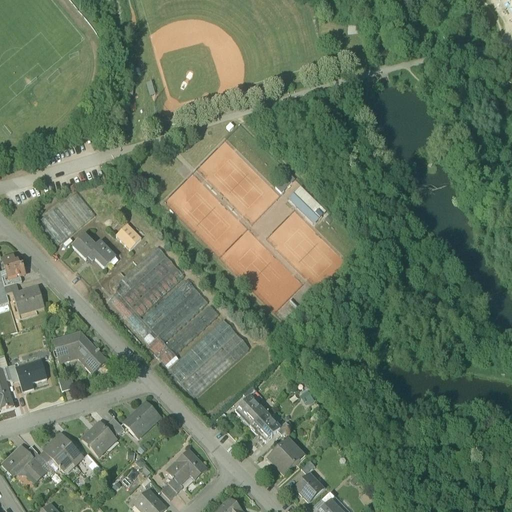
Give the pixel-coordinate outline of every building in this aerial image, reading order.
[(472,2),(468,8),(478,15),(483,10),(472,2)] [(470,61),(472,70),(491,67),(489,58),(470,61)] [(276,188),(281,193),(294,180),(289,175),(276,188)] [(325,213),(300,188),(288,201),(313,226),(325,213)] [(94,216),(76,193),(57,209),(57,208),(37,224),(57,248),(94,216)] [(333,221),(328,216),(325,220),(330,225),(333,221)] [(140,241),(126,227),(115,238),(129,252),(140,241)] [(90,257),(94,249),(83,237),(72,249),(85,262),(90,257)] [(115,260),(99,244),(94,249),(90,257),(104,271),(115,260)] [(363,250),(358,246),(354,251),(359,255),(363,250)] [(218,317),(156,249),(112,289),(115,292),(113,293),(115,295),(108,302),(148,346),(157,338),(174,357),(218,317)] [(129,256),(119,267),(123,272),(134,261),(129,256)] [(12,259),(2,262),(7,278),(8,282),(20,279),(24,277),(21,269),(18,269),(17,264),(14,265),(12,259)] [(20,279),(8,282),(7,278),(1,280),(4,289),(16,286),(21,284),(20,279)] [(4,290),(2,282),(0,282),(0,306),(8,304),(6,297),(4,290)] [(4,289),(4,290),(6,297),(18,293),(16,286),(4,289)] [(38,289),(13,297),(20,321),(36,316),(35,312),(44,310),(38,289)] [(297,309),(290,302),(280,312),(288,319),(297,309)] [(249,350),(218,317),(174,357),(157,338),(148,346),(146,348),(194,400),(249,350)] [(80,335),(53,343),(59,366),(69,363),(67,355),(71,354),(85,369),(87,368),(92,374),(91,375),(92,376),(105,363),(98,355),(99,354),(98,353),(97,354),(90,346),(86,350),(83,347),(80,335)] [(14,367),(15,371),(31,366),(29,360),(14,365),(14,367)] [(15,371),(17,379),(22,394),(33,391),(32,386),(46,381),(41,363),(31,366),(15,371)] [(15,371),(14,367),(7,370),(11,381),(17,379),(15,371)] [(11,381),(7,370),(1,371),(1,372),(5,384),(11,382),(11,381)] [(5,384),(1,372),(0,371),(0,411),(6,409),(6,410),(12,408),(5,384)] [(70,378),(58,382),(62,394),(74,390),(70,378)] [(256,394),(251,389),(242,398),(246,402),(249,399),(250,400),(256,394)] [(299,397),(305,406),(313,401),(308,391),(299,397)] [(250,400),(249,399),(246,402),(234,413),(250,429),(264,415),(250,400)] [(145,405),(123,426),(135,438),(150,423),(154,427),(160,421),(145,405)] [(279,431),(264,415),(250,429),(265,445),(277,434),(279,431)] [(124,432),(113,421),(108,426),(117,436),(118,437),(124,432)] [(104,430),(99,425),(82,442),(98,459),(105,452),(103,450),(113,440),(104,430)] [(285,425),(279,431),(277,434),(281,438),(290,430),(285,425)] [(117,436),(108,426),(104,430),(113,440),(117,436)] [(73,451),(60,437),(61,438),(45,454),(43,453),(51,461),(64,475),(73,466),(71,464),(77,458),(71,453),(73,451)] [(266,462),(282,479),(304,459),(288,441),(266,462)] [(32,460),(20,449),(1,467),(13,479),(22,472),(35,485),(46,475),(41,470),(32,460)] [(51,461),(43,453),(38,457),(47,466),(51,461)] [(188,453),(166,474),(173,481),(180,489),(180,488),(189,480),(194,484),(206,472),(188,453)] [(46,465),(37,456),(32,460),(41,470),(46,465)] [(309,462),(300,471),(305,476),(314,468),(309,462)] [(326,489),(311,474),(293,490),(308,506),(326,489)] [(148,480),(142,486),(145,489),(150,483),(148,480)] [(180,489),(173,481),(167,486),(176,496),(182,490),(180,488),(180,489)] [(176,496),(167,486),(160,493),(169,503),(176,496)] [(164,511),(166,511),(148,493),(135,505),(142,511),(164,511)] [(334,499),(329,494),(320,502),(324,507),(330,501),(331,501),(334,499)] [(341,511),(331,501),(330,501),(324,507),(318,511),(341,511)] [(238,511),(229,502),(218,511),(238,511)]
